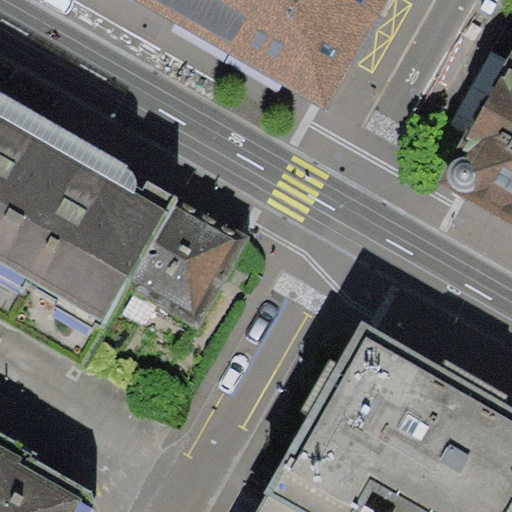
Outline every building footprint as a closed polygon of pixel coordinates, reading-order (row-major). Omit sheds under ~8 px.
[(179,0),(128,0),(167,22),(179,0)] [(379,0),(179,0),(167,22),(211,47),(317,108),(342,65),(351,70),(356,61),(373,32),(363,27),(379,0)] [(442,187),(443,191),(445,196),(450,201),(454,203),(458,204),(461,204),(465,204),(511,230),(511,70),(455,169),(450,171),(448,173),(444,177),(443,180),(442,184),(442,187)] [(155,213),(138,216),(118,213),(122,211),(125,210),(127,207),(130,203),(131,199),(131,194),(131,191),(129,187),(125,183),(110,174),(0,110),(0,511),(89,511),(86,501),(29,468),(32,463),(0,444),(0,323),(80,369),(124,292),(172,209),(169,207),(163,218),(155,213)] [(124,292),(192,330),(201,314),(239,247),(172,209),(124,292)] [(510,511),(511,510),(511,427),(496,419),(502,406),(475,390),(441,371),(434,383),(358,340),(337,376),(325,370),(297,420),(308,427),(264,504),(279,511),(355,511),(367,493),(399,511),(510,511)]
